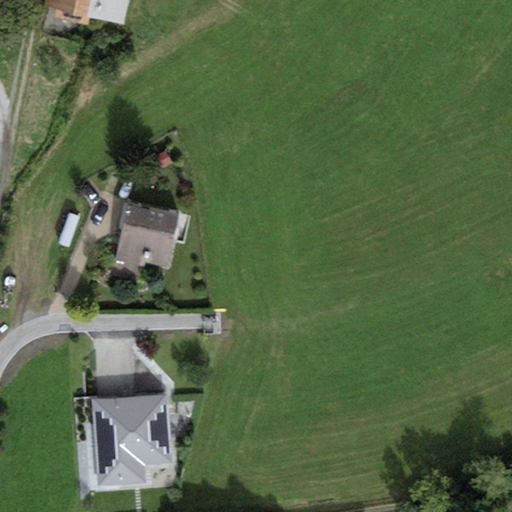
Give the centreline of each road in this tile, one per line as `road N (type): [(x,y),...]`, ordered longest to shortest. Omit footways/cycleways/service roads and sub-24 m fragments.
road 1 (residential): [(0,356),(16,339),(57,324),(209,321)]
road 2 (track): [(0,180),(36,0)]
